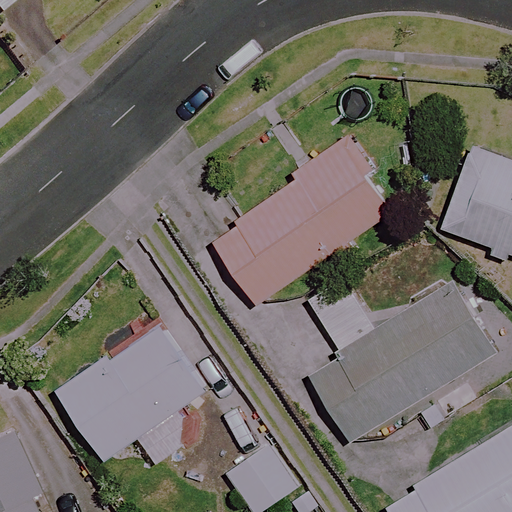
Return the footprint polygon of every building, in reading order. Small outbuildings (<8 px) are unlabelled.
[(0,0),(0,15),(19,0),(0,0)] [(399,212),(351,142),(297,178),(302,185),(220,241),(263,304),(399,212)] [(511,165),(477,152),(448,228),(511,253),(511,165)] [(501,353),(456,280),(378,328),(348,279),(314,300),(349,356),(316,377),(356,442),(501,353)] [(208,393),(161,325),(64,392),(111,460),(208,393)] [(50,492),(21,430),(0,440),(0,511),(45,511),(39,497),(50,492)] [(511,511),(511,432),(391,507),(394,511),(511,511)] [(269,511),(302,486),(270,445),(232,475),(261,511),(269,511)]
